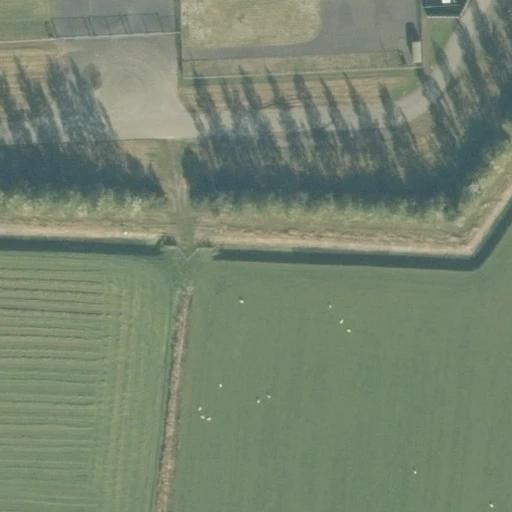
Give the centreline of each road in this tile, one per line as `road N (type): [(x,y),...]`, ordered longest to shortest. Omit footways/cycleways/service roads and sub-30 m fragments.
road 1 (unclassified): [(480,0),(442,75),(399,111),(0,134)]
road 2 (track): [(169,126),(190,258)]
